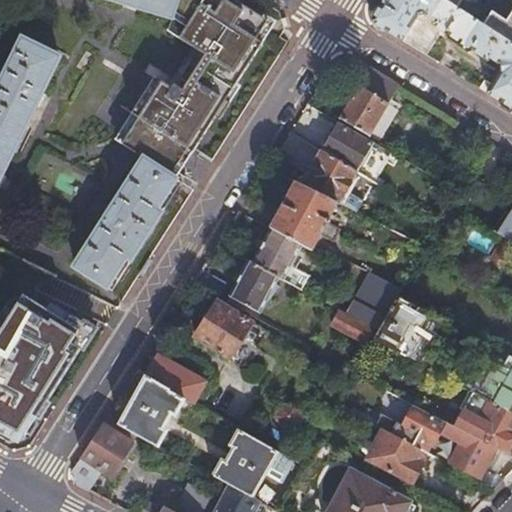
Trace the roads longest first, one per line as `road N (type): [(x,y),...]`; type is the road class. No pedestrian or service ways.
road 1 (residential): [(27,504),(330,20)]
road 2 (residential): [(330,20),(511,133)]
